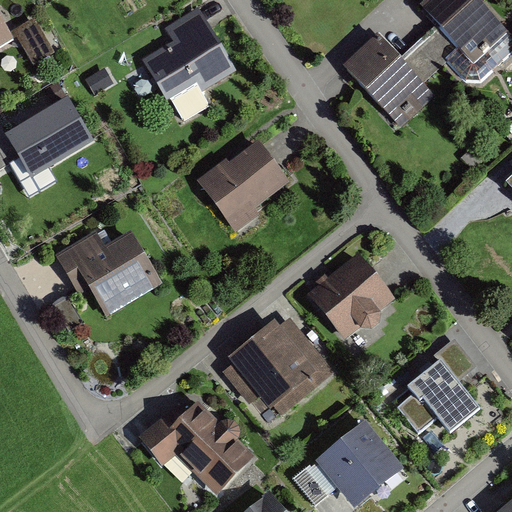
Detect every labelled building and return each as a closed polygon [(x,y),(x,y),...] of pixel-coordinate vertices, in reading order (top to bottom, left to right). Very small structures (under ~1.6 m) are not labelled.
[(509,33),(479,0),(427,0),(421,6),(474,64),(509,33)] [(143,61),(183,124),(211,107),(203,94),(238,73),(198,8),(165,28),(173,42),(143,61)] [(0,49),(14,42),(0,16),(0,49)] [(36,20),(14,31),(32,66),(54,55),(36,20)] [(65,41),(78,65),(106,50),(93,26),(65,41)] [(436,98),(379,35),(344,67),(401,130),(436,98)] [(46,90),(56,107),(67,100),(57,83),(46,90)] [(9,168),(29,202),(59,185),(51,172),(94,147),(69,104),(6,141),(19,163),(9,168)] [(197,182),(238,234),(261,216),(257,211),(291,184),(258,142),(230,164),(226,159),(197,182)] [(478,145),(462,159),(473,171),(489,157),(478,145)] [(79,296),(89,290),(107,320),(163,286),(131,234),(106,249),(96,233),(56,258),(79,296)] [(309,298),(345,342),(360,329),(374,330),(379,325),(380,313),(396,300),(360,256),(330,281),(326,276),(316,284),(320,289),(309,298)] [(70,300),(55,308),(68,332),(83,324),(70,300)] [(235,367),(225,376),(266,425),(276,417),(280,422),(336,375),(290,321),(280,329),(274,321),(228,360),(235,367)] [(442,363),(459,385),(478,369),(457,344),(438,359),(442,363)] [(459,385),(442,363),(394,402),(421,435),(439,420),(452,435),(481,411),(459,385)] [(217,498),(255,460),(238,443),(239,429),(233,423),(220,425),(198,402),(186,414),(176,405),(137,443),(164,469),(167,466),(186,484),(194,475),(217,498)] [(366,424),(317,463),(338,491),(355,511),(356,511),(405,474),(366,424)] [(316,509),(338,491),(317,463),(294,481),(316,509)] [(283,511),(269,494),(245,511),(283,511)]
